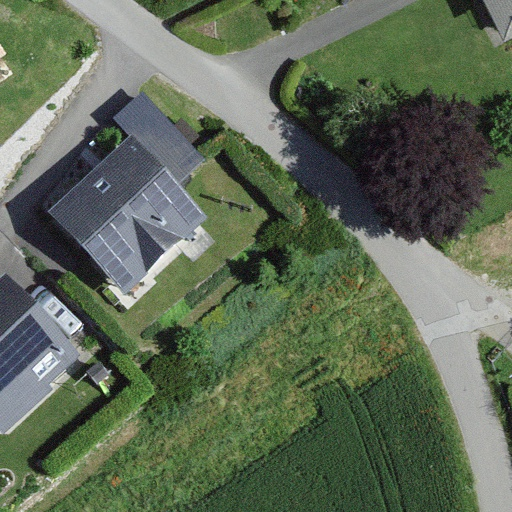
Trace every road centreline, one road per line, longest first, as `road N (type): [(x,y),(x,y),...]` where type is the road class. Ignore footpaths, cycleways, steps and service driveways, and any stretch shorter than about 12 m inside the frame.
road 1 (unclassified): [(432,285),(362,206),(109,0)]
road 2 (unclassified): [(501,511),(483,430),(432,285)]
